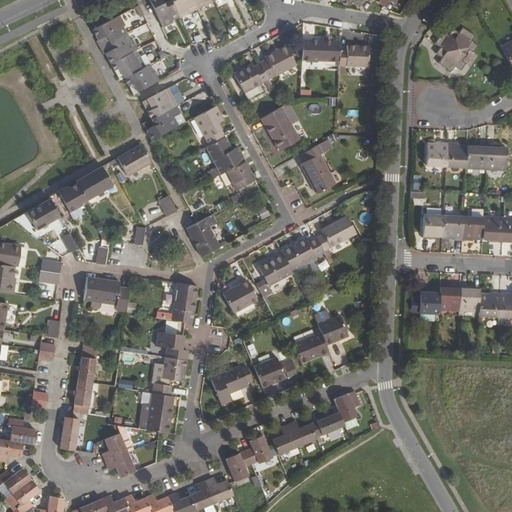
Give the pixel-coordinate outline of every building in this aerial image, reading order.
[(150,0),(164,27),(173,22),(172,19),(179,17),(179,19),(190,14),(190,13),(203,7),(214,2),(213,0),(170,0),(171,0),(164,3),(162,0),(150,0)] [(120,16),(93,30),(98,40),(107,35),(114,48),(105,53),(111,63),(114,70),(119,68),(124,78),(128,84),(133,82),(138,91),(159,80),(154,71),(153,71),(150,64),(145,66),(140,56),(139,57),(135,50),(137,49),(132,39),(130,39),(123,27),(125,26),(120,16)] [(443,29),(435,42),(440,45),(437,51),(442,55),(438,61),(452,68),(455,63),(461,67),(466,60),(463,58),(469,48),(473,50),(478,42),(471,38),(475,33),(463,25),(459,30),(453,26),(449,33),(443,29)] [(142,46),(137,37),(132,39),(137,49),(142,46)] [(511,40),(500,48),(511,66),(511,40)] [(339,43),(301,41),(300,61),(338,63),(339,51),(339,43)] [(265,59),(258,63),(260,66),(267,80),(293,67),(283,47),(264,58),(265,59)] [(346,52),(339,51),(338,63),(338,68),(367,69),(367,49),(346,48),(346,52)] [(251,66),(234,75),(244,94),(259,86),(268,82),(267,80),(260,66),(253,70),(251,66)] [(169,88),(174,98),(180,94),(175,84),(169,88)] [(244,94),(247,101),(263,93),(259,86),(244,94)] [(169,88),(148,100),(153,109),(148,112),(152,119),(156,125),(147,131),(152,141),(180,126),(174,115),(172,116),(169,110),(177,105),(173,98),(174,98),(169,88)] [(148,100),(143,102),(148,112),(153,109),(148,100)] [(223,123),(214,107),(193,119),(209,147),(224,138),(217,126),(223,123)] [(280,108),(261,119),(280,151),(298,141),(280,108)] [(231,152),(224,138),(209,147),(205,149),(216,169),(207,174),(211,181),(220,176),(226,173),(245,163),(237,149),(231,152)] [(436,145),(425,145),(425,166),(446,166),(447,143),(436,143),(436,145)] [(457,143),(447,143),(446,166),(465,167),(466,147),(457,146),(457,143)] [(476,147),(466,147),(465,167),(485,168),(486,145),(476,144),(476,147)] [(320,145),(301,155),(306,163),(301,166),(318,195),(336,185),(320,156),(325,153),(320,145)] [(497,145),(486,145),(485,168),(505,169),(505,148),(497,148),(497,145)] [(141,147),(117,161),(126,178),(151,165),(141,147)] [(255,182),(245,163),(226,173),(236,192),(255,182)] [(101,169),(75,184),(77,186),(86,202),(112,188),(101,169)] [(66,189),(57,194),(68,213),(76,208),(77,210),(87,205),(86,202),(77,186),(67,191),(66,189)] [(168,197),(159,201),(167,217),(176,212),(168,197)] [(49,201),(26,215),(35,232),(59,219),(49,201)] [(266,206),(260,209),(264,218),(270,215),(266,206)] [(443,216),(422,215),(421,239),(432,239),(432,237),(442,237),(443,216)] [(462,217),(443,216),(442,237),(451,238),(451,240),(461,240),(462,217)] [(322,235),(316,239),(323,252),(356,234),(346,217),(320,231),(322,235)] [(482,218),(462,217),(461,240),(472,241),(472,239),(481,239),(482,218)] [(502,219),(482,218),(481,239),(491,240),(491,242),(501,243),(502,219)] [(511,219),(502,219),(501,243),(511,244),(511,241),(511,219)] [(197,224),(185,231),(201,259),(219,250),(203,221),(197,224)] [(137,229),(134,246),(142,247),(145,230),(137,229)] [(69,236),(61,241),(70,256),(78,251),(69,236)] [(305,239),(281,252),(282,255),(291,272),(324,254),(323,252),(316,239),(315,238),(307,243),(305,239)] [(9,249),(0,247),(0,267),(13,269),(16,270),(18,254),(9,253),(9,249)] [(105,266),(108,250),(99,249),(96,265),(105,266)] [(268,288),(293,275),(291,272),(282,255),(258,268),(263,278),(265,282),(256,286),(261,295),(269,290),(268,288)] [(43,264),(42,274),(59,276),(60,266),(43,264)] [(0,267),(0,294),(9,296),(12,279),(13,269),(0,267)] [(39,273),(37,284),(57,287),(59,276),(42,274),(39,273)] [(256,286),(265,282),(263,278),(254,283),(256,286)] [(120,284),(86,280),(83,302),(116,307),(116,311),(125,312),(128,290),(119,289),(120,284)] [(247,283),(223,295),(233,315),(257,302),(247,283)] [(197,288),(177,285),(172,317),(172,322),(185,324),(191,325),(197,288)] [(449,288),(440,288),(439,293),(439,309),(458,310),(459,287),(449,286),(449,288)] [(469,287),(459,287),(458,310),(478,311),(479,295),(479,290),(469,289),(469,287)] [(429,290),(419,289),(418,313),(419,313),(438,314),(439,309),(439,293),(429,292),(429,290)] [(418,313),(419,290),(411,290),(410,312),(418,313)] [(488,295),(479,295),(478,311),(478,316),(497,317),(499,293),(488,293),(488,295)] [(509,294),(499,293),(497,317),(511,318),(511,296),(509,297),(509,294)] [(337,318),(335,313),(336,312),(334,308),(333,308),(329,309),(330,310),(325,312),(324,311),(321,313),(325,323),(337,318)] [(438,322),(438,314),(419,313),(419,320),(437,321),(438,322)] [(337,318),(317,326),(320,334),(325,346),(333,343),(332,339),(353,330),(346,314),(337,318)] [(50,322),(47,338),(57,340),(59,323),(50,322)] [(332,339),(333,343),(355,333),(353,330),(332,339)] [(183,337),(159,334),(157,348),(167,350),(166,359),(185,362),(187,352),(181,351),(183,337)] [(320,334),(292,346),(300,364),(328,353),(325,346),(320,334)] [(55,347),(40,344),(39,352),(54,354),(55,347)] [(97,354),(82,351),(79,368),(79,372),(77,382),(92,384),(97,354)] [(54,354),(39,352),(38,359),(53,361),(54,354)] [(166,359),(164,359),(163,367),(155,366),(152,385),(154,386),(166,387),(167,381),(182,383),(185,362),(166,359)] [(276,359),(254,368),(262,389),(284,379),(276,359)] [(283,369),(287,378),(296,375),(292,365),(283,369)] [(240,368),(211,380),(221,406),(231,401),(229,395),(247,387),(241,371),(240,368)] [(241,371),(246,384),(253,381),(247,368),(241,371)] [(92,384),(77,382),(76,392),(75,397),(74,403),(73,413),(87,415),(92,384)] [(166,387),(154,386),(152,395),(169,398),(171,388),(166,387)] [(47,395),(33,392),(32,401),(46,403),(47,395)] [(355,392),(335,400),(339,412),(343,423),(357,418),(354,408),(360,406),(355,392)] [(152,395),(150,407),(147,432),(161,434),(168,435),(173,399),(169,398),(152,395)] [(46,403),(32,401),(31,408),(45,410),(46,403)] [(147,430),(150,407),(142,406),(139,429),(147,430)] [(325,419),(311,425),(316,438),(345,426),(343,423),(339,412),(330,417),(325,419)] [(72,420),(65,419),(60,450),(75,452),(80,421),(72,420)] [(23,422),(8,420),(7,428),(11,429),(9,442),(23,444),(34,445),(36,431),(23,429),(23,422)] [(296,422),(289,425),(298,448),(317,440),(316,438),(311,425),(299,429),(296,422)] [(283,436),(273,440),(276,447),(279,455),(298,448),(289,425),(281,429),(283,436)] [(120,434),(128,453),(135,450),(129,436),(134,436),(135,430),(117,428),(120,434)] [(120,434),(104,441),(109,452),(102,455),(105,463),(128,453),(120,434)] [(263,436),(250,442),(252,449),(246,451),(252,465),(258,462),(259,465),(273,458),(269,450),(263,436)] [(9,442),(0,440),(0,463),(5,464),(6,456),(20,459),(22,451),(24,451),(25,447),(22,447),(23,444),(9,442)] [(246,451),(226,460),(233,478),(235,482),(249,477),(245,468),(252,465),(246,451)] [(128,453),(105,463),(109,471),(116,468),(120,479),(135,473),(128,453)] [(10,477),(6,472),(0,476),(0,486),(3,484),(11,496),(31,481),(29,479),(32,478),(29,474),(26,475),(22,469),(10,477)] [(213,479),(205,482),(214,504),(233,496),(227,481),(216,485),(213,479)] [(32,483),(31,481),(11,496),(19,507),(16,510),(17,511),(26,511),(33,508),(28,501),(40,493),(36,486),(37,485),(34,482),(32,483)] [(200,492),(189,497),(195,511),(214,504),(205,482),(197,485),(200,492)] [(176,494),(168,498),(173,511),(195,511),(189,497),(179,501),(176,494)] [(153,495),(145,499),(150,511),(173,511),(168,498),(157,502),(153,495)] [(47,511),(40,511),(39,511),(62,511),(64,500),(62,499),(62,497),(57,496),(56,499),(49,498),(47,511)] [(132,496),(124,499),(129,511),(150,511),(145,499),(135,503),(132,496)] [(110,497),(102,500),(107,511),(129,511),(124,499),(113,504),(110,497)] [(107,511),(102,500),(74,511),(107,511)]
